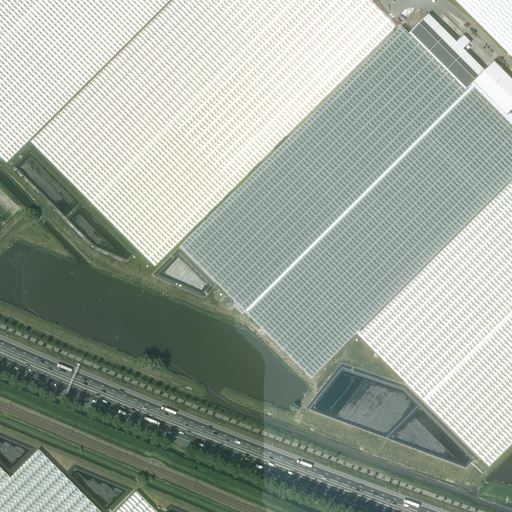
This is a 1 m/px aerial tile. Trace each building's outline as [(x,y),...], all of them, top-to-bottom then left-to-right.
[(169,0),(0,0),(0,156),(6,163),(169,0)] [(396,26),(371,2),(369,0),(173,0),(31,142),(154,266),(396,26)] [(511,0),(455,0),(511,57),(511,0)] [(465,90),(474,81),(485,70),(464,49),(471,42),(464,35),(457,42),(429,13),(409,33),(465,90)] [(511,119),(508,115),(507,115),(474,81),(465,90),(409,33),(402,26),(180,247),(237,303),(234,306),(241,314),(244,311),(311,378),(356,333),(357,334),(360,331),(360,330),(511,178),(511,119)] [(485,70),(474,81),(507,115),(511,110),(511,78),(502,69),(502,67),(501,66),(499,66),(494,61),(485,70)] [(511,443),(511,181),(361,332),(360,331),(357,334),(489,466),(511,443)] [(0,511),(100,511),(38,449),(10,478),(0,467),(0,511)] [(156,511),(136,491),(115,511),(156,511)]
